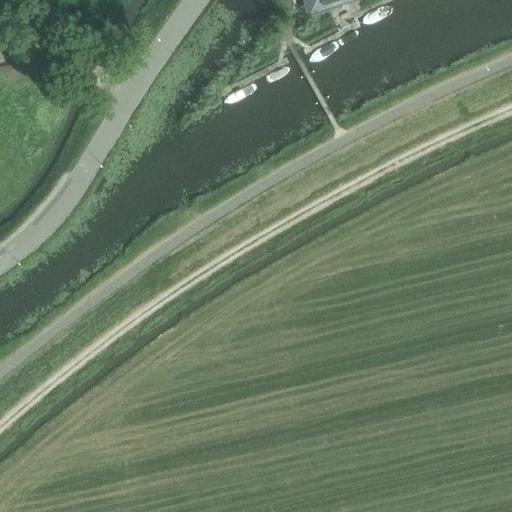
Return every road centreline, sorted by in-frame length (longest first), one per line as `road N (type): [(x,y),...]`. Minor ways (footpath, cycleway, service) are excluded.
road 1 (track): [(511,118),(235,263),(0,438)]
road 2 (secondary): [(0,269),(61,215),(126,99),(196,0)]
